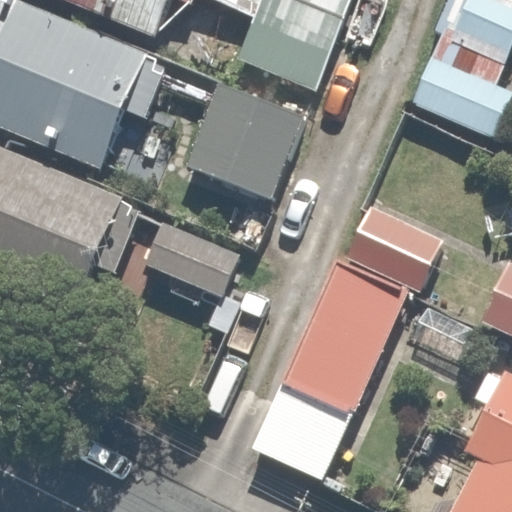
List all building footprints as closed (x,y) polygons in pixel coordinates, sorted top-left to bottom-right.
[(27,0),(0,0),(0,127),(124,181),(175,64),(27,0)] [(56,0),(154,40),(170,0),(56,0)] [(310,0),(258,0),(232,58),(318,97),(353,19),(310,0)] [(511,92),(504,88),(511,71),(511,0),(475,0),(459,33),(450,29),(413,103),(501,147),(511,124),(511,92)] [(213,102),(186,173),(271,205),(298,135),(213,102)] [(0,139),(0,285),(86,327),(143,209),(0,139)] [(253,453),(322,484),(405,299),(422,306),(452,241),(375,207),(348,266),(338,262),(253,453)] [(173,216),(145,265),(218,305),(245,256),(173,216)] [(511,270),(487,326),(511,337),(511,270)] [(511,511),(511,374),(469,454),(482,461),(454,511),(511,511)]
